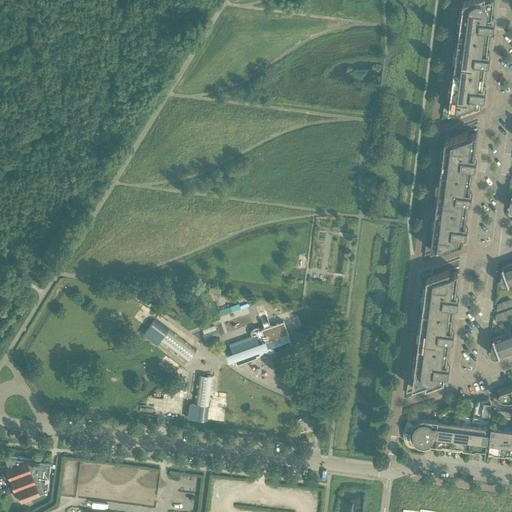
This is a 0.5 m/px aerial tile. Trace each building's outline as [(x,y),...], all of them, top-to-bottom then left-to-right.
[(487,50),(490,27),(491,27),(492,27),(493,26),(494,26),(494,25),(495,16),(493,16),(492,16),(493,0),(457,0),(442,117),(480,103),(481,95),(482,95),(483,95),(484,95),(485,94),(485,93),(486,85),(483,84),(486,61),(487,61),(488,61),(488,60),(489,60),(490,59),(490,58),(491,50),(488,50),(487,50)] [(469,188),(472,165),(473,165),(474,165),(475,164),(476,164),(476,163),(476,162),(477,154),(475,154),(474,154),(476,132),(466,135),(467,131),(450,137),(451,133),(440,137),(424,255),(462,241),(463,233),(464,233),(465,233),(466,233),(467,232),(467,231),(469,223),(466,222),(465,222),(468,199),(469,199),(470,199),(471,198),(472,197),(473,189),(470,188),(469,188)] [(511,282),(511,262),(502,266),(504,271),(502,272),(501,273),(501,274),(500,280),(500,281),(500,282),(501,283),(502,284),(503,285),(504,285),(506,285),(511,282)] [(451,326),(454,303),(455,303),(456,303),(457,302),(458,302),(458,301),(458,300),(459,293),(457,292),(456,292),(459,270),(448,273),(449,269),(432,275),(433,271),(422,275),(406,393),(444,379),(445,371),(446,371),(447,371),(448,371),(449,370),(449,369),(451,361),(448,360),(447,360),(450,337),(451,337),(452,337),(453,337),(453,336),(454,335),(455,327),(452,326),(451,326)] [(511,304),(511,303),(510,298),(497,303),(497,310),(511,304)] [(504,318),(502,312),(496,314),(495,321),(504,318)] [(251,336),(229,344),(231,351),(230,352),(233,358),(234,358),(236,365),(256,358),(255,354),(254,351),(259,349),(266,346),(267,350),(291,341),(288,335),(289,335),(283,320),(270,325),(267,317),(261,319),(264,327),(261,328),(260,328),(258,327),(257,327),(255,327),(253,328),(252,329),(251,330),(251,331),(250,333),(250,334),(251,336)] [(151,335),(159,325),(153,321),(146,331),(151,335)] [(216,331),(214,326),(202,330),(204,335),(216,331)] [(196,350),(169,328),(159,341),(177,355),(187,362),(196,350)] [(510,351),(504,333),(493,337),(495,342),(493,343),(492,343),(492,344),(491,345),(491,351),(491,352),(491,353),(492,354),(493,355),(494,356),(496,356),(497,356),(510,351)] [(209,406),(213,376),(197,374),(194,404),(209,406)] [(511,388),(501,392),(500,392),(500,393),(499,394),(499,395),(499,396),(493,397),(493,398),(499,397),(499,398),(499,399),(500,400),(501,400),(502,401),(510,402),(511,400),(511,388)] [(438,427),(439,421),(425,419),(422,419),(420,419),(417,421),(415,422),(413,424),(408,420),(407,422),(406,424),(405,426),(404,428),(404,430),(413,431),(431,434),(431,432),(437,433),(438,427)] [(455,429),(455,423),(439,421),(438,427),(437,433),(437,437),(436,445),(441,446),(442,445),(443,445),(452,446),(453,439),(455,429)] [(471,432),(472,425),(455,423),(455,429),(453,439),(452,446),(462,447),(463,448),(463,449),(464,449),(469,450),(470,441),(471,432)] [(488,434),(489,427),(472,425),(471,432),(470,441),(469,450),(474,450),(475,450),(476,449),(486,450),(487,444),(488,434)] [(499,453),(503,429),(491,427),(489,451),(492,451),(493,451),(493,452),(494,453),(499,453)] [(510,454),(511,439),(511,430),(503,429),(499,453),(505,454),(506,454),(506,453),(507,453),(510,454)] [(437,437),(437,433),(431,432),(431,434),(413,431),(404,430),(404,432),(404,435),(404,437),(405,439),(405,441),(411,438),(412,440),(414,442),(415,444),(417,445),(420,446),(422,447),(424,447),(424,449),(425,449),(425,447),(425,446),(425,444),(432,445),(436,445),(437,437)] [(46,492),(50,463),(39,462),(38,468),(32,467),(33,461),(27,460),(26,457),(3,454),(8,468),(10,467),(18,489),(16,490),(21,502),(46,492)]
